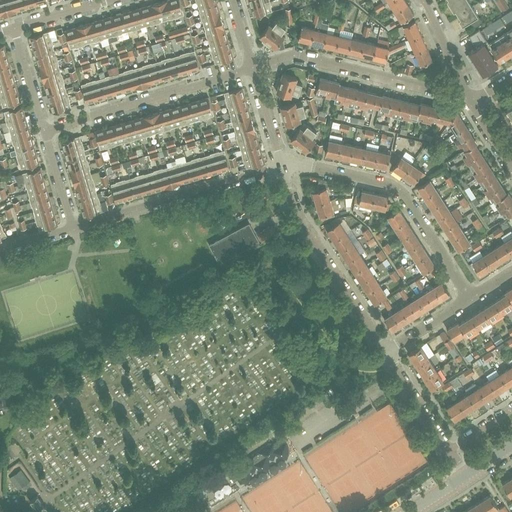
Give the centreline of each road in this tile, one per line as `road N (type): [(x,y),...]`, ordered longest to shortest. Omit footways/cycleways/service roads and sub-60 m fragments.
road 1 (residential): [(469,299),(401,193),(384,181),(281,166)]
road 2 (residential): [(43,130),(252,68)]
road 3 (residential): [(73,227),(281,166)]
road 4 (residential): [(459,80),(435,90),(297,54),(252,68)]
road 5 (residential): [(384,353),(294,210),(281,166)]
